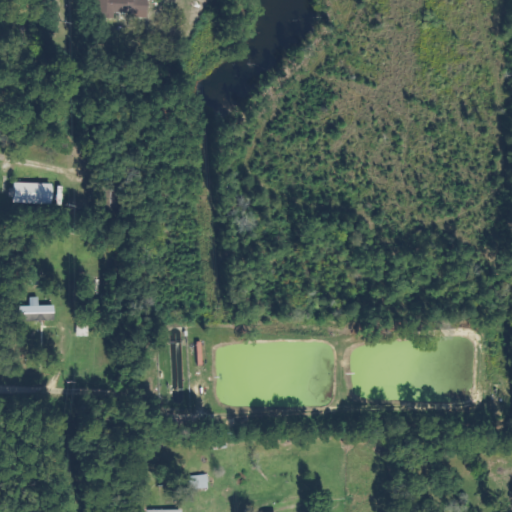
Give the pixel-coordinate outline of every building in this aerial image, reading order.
[(143,14),(142,0),(92,0),(93,14),(143,14)] [(135,83),(150,83),(150,68),(135,68),(135,83)] [(6,203),(46,203),(46,182),(6,182),(6,203)] [(50,320),(50,305),(14,306),(14,321),(50,320)] [(185,488),(202,488),(202,475),(185,475),(185,488)]
